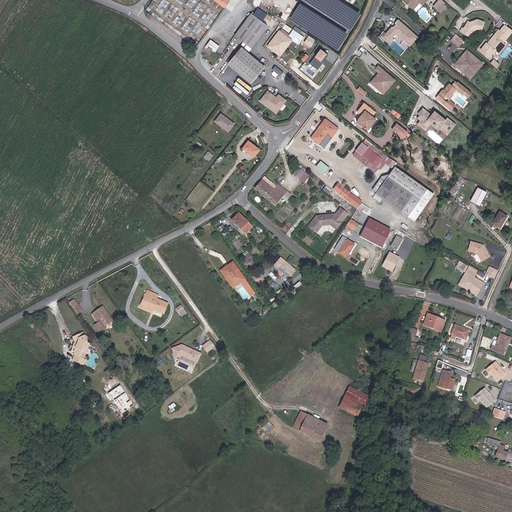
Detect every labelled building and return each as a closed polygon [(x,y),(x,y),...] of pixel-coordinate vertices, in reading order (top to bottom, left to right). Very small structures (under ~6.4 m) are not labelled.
[(396,0),(395,2),(408,13),(419,0),(396,0)] [(432,0),(426,8),(430,12),(437,4),(432,0)] [(228,38),(236,44),(258,15),(252,10),(248,15),(246,14),(228,38)] [(244,49),(262,25),(258,22),(259,20),(264,23),(266,20),(258,15),(236,44),(244,49)] [(389,44),(396,35),(411,46),(420,35),(397,18),(381,38),(389,44)] [(478,28),(482,29),(485,21),(478,18),(470,21),(471,22),(468,23),(467,22),(464,27),(463,27),(461,31),(470,35),(473,29),(478,28)] [(509,38),(508,38),(511,33),(511,30),(507,26),(501,32),(500,31),(495,37),(496,37),(494,40),(493,39),(488,45),(488,44),(482,50),(491,58),(496,51),(498,53),(501,49),(500,46),(502,43),(504,44),(509,38)] [(292,47),(297,39),(286,31),(283,35),(275,29),(273,32),(272,32),(261,47),(267,52),(269,50),(274,53),(278,46),(280,48),(285,42),(292,47)] [(451,39),(459,46),(465,40),(456,33),(451,39)] [(312,47),(316,39),(309,35),(305,42),(312,47)] [(207,53),(212,48),(203,41),(199,46),(202,49),(200,50),(203,53),(205,51),(207,53)] [(498,53),(500,55),(507,46),(504,44),(502,43),(500,46),(501,49),(498,53)] [(267,52),(274,57),(280,48),(278,46),(274,53),(269,50),(267,52)] [(318,69),(329,53),(321,47),(310,64),(318,69)] [(472,65),(475,67),(480,61),(467,50),(455,65),(459,68),(462,63),(469,69),(472,65)] [(241,81),(253,65),(235,51),(222,67),(241,81)] [(459,68),(468,76),(475,67),(472,65),(469,69),(462,63),(459,68)] [(241,81),(243,83),(257,68),(253,65),(241,81)] [(385,80),(369,65),(366,69),(369,72),(360,82),(373,94),(385,80)] [(280,76),(284,71),(276,66),(272,71),(280,76)] [(243,83),(245,85),(258,69),(257,68),(243,83)] [(469,99),(472,95),(458,83),(457,84),(455,82),(451,86),(449,84),(443,91),(442,90),(435,98),(448,109),(450,106),(446,103),(443,100),(445,97),(449,100),(453,95),(452,94),(456,90),(463,96),(464,95),(469,99)] [(360,87),(357,90),(364,96),(367,93),(360,87)] [(280,105),(278,104),(280,100),(273,95),(271,98),(262,91),(254,101),(262,107),(263,106),(267,109),(273,108),(274,109),(276,110),(280,105)] [(450,106),(448,109),(451,112),(456,106),(449,100),(445,97),(443,100),(446,103),(450,106)] [(357,130),(365,120),(362,117),(365,112),(354,103),(347,111),(351,115),(346,121),(349,124),(348,125),(351,127),(352,126),(357,130)] [(451,132),(456,125),(448,118),(446,120),(438,113),(435,117),(432,115),(424,108),(419,114),(421,116),(426,120),(423,122),(429,127),(432,124),(439,130),(440,129),(445,133),(448,129),(451,132)] [(220,137),(227,129),(214,119),(208,127),(220,137)] [(322,136),(327,129),(315,120),(310,126),(322,136)] [(392,127),(398,135),(404,130),(398,122),(392,127)] [(426,131),(429,127),(423,122),(420,126),(426,131)] [(388,138),(392,131),(385,125),(380,130),(388,138)] [(307,143),(309,145),(318,134),(321,137),(322,136),(310,126),(301,138),(305,141),(304,143),(306,144),(307,143)] [(369,168),(378,158),(354,139),(352,142),(357,146),(350,153),(345,149),(343,153),(356,163),(358,160),(369,168)] [(345,149),(350,153),(357,146),(352,142),(345,149)] [(246,162),(252,155),(242,146),(235,153),(246,162)] [(208,150),(204,157),(210,160),(214,154),(208,150)] [(326,173),(331,167),(321,160),(316,166),(326,173)] [(378,190),(411,215),(427,192),(395,168),(378,190)] [(292,181),(297,174),(291,169),(286,175),(292,181)] [(273,194),(272,194),(276,189),(272,186),(270,189),(266,186),(264,188),(255,180),(248,190),(260,200),(264,195),(266,196),(268,194),(271,196),(273,194)] [(342,205),(347,199),(329,184),(324,190),(342,205)] [(480,205),(487,191),(478,186),(471,200),(480,205)] [(284,193),(283,194),(276,189),(272,194),(273,194),(271,196),(268,194),(266,196),(264,195),(260,200),(269,207),(278,196),(283,200),(287,195),(284,193)] [(349,210),(351,207),(353,203),(347,199),(342,205),(349,210)] [(342,215),(334,207),(331,211),(338,218),(339,218),(342,215)] [(499,226),(500,227),(509,214),(501,209),(493,222),(495,224),(499,226)] [(350,225),(352,227),(359,216),(353,213),(349,210),(342,221),(350,225)] [(329,224),(332,226),(338,218),(331,211),(325,218),(324,217),(308,216),(300,226),(308,233),(314,226),(323,227),(325,228),(329,224)] [(242,235),(247,229),(234,217),(231,221),(242,235)] [(242,236),(242,235),(231,221),(228,224),(242,236)] [(339,227),(346,231),(350,225),(342,221),(339,227)] [(312,236),(316,229),(321,230),(326,232),(332,226),(329,224),(325,228),(323,227),(314,226),(308,233),(312,236)] [(384,245),(391,249),(396,239),(390,235),(384,245)] [(405,236),(400,250),(408,253),(413,242),(408,240),(409,237),(405,236)] [(331,254),(340,259),(345,251),(343,250),(346,246),(336,239),(333,243),(336,245),(331,254)] [(487,251),(488,250),(486,247),(474,240),(469,248),(479,253),(484,262),(492,257),(490,253),(489,253),(487,251)] [(376,266),(386,271),(393,257),(383,252),(376,266)] [(286,280),(292,274),(279,260),(272,266),(286,280)] [(238,284),(242,282),(229,264),(217,273),(223,281),(226,279),(232,288),(238,284)] [(481,270),(473,265),(468,273),(471,274),(466,282),(467,285),(473,289),(472,291),(479,295),(486,284),(476,278),(481,270)] [(497,281),(500,273),(494,271),(491,278),(497,281)] [(473,289),(467,285),(466,282),(471,274),(468,273),(461,285),(472,291),(473,289)] [(256,285),(260,282),(255,274),(250,277),(256,285)] [(230,290),(232,288),(226,279),(223,281),(230,290)] [(248,298),(252,296),(242,282),(238,284),(248,298)] [(162,303),(151,298),(152,294),(142,290),(140,295),(139,294),(134,306),(145,311),(147,308),(158,313),(162,303)] [(73,305),(69,300),(64,303),(67,308),(73,305)] [(76,310),(73,305),(67,308),(71,314),(76,310)] [(102,328),(111,322),(101,307),(93,312),(94,315),(91,317),(95,325),(99,322),(102,328)] [(447,321),(449,317),(431,310),(430,315),(447,321)] [(427,321),(445,328),(447,321),(430,315),(427,321)] [(28,331),(33,327),(28,319),(23,322),(28,331)] [(472,330),(473,325),(460,321),(458,325),(472,330)] [(461,332),(470,336),(472,330),(458,325),(456,330),(457,331),(457,334),(459,335),(461,332)] [(511,340),(511,334),(505,332),(500,344),(508,348),(511,341),(511,340)] [(84,362),(82,361),(87,346),(85,345),(81,336),(74,339),(77,346),(74,353),(73,356),(75,357),(73,363),(83,367),(84,362)] [(208,345),(204,340),(197,345),(200,351),(208,345)] [(508,353),(511,343),(511,340),(511,341),(508,348),(500,344),(496,343),(494,347),(508,353)] [(192,362),(196,354),(180,347),(179,349),(177,349),(176,346),(168,349),(171,358),(178,355),(178,357),(192,362)] [(466,355),(474,356),(476,348),(467,347),(466,355)] [(432,359),(422,356),(417,373),(427,376),(432,359)] [(499,359),(489,367),(493,372),(495,370),(500,378),(509,371),(499,359)] [(456,386),(458,378),(452,376),(455,368),(445,366),(441,382),(456,386)] [(488,385),(478,393),(482,398),(483,396),(489,404),(497,397),(488,385)] [(361,411),(367,413),(372,405),(372,402),(350,392),(344,403),(345,403),(359,410),(354,420),(357,421),(361,411)] [(340,413),(354,420),(359,410),(345,403),(340,413)] [(508,409),(498,406),(495,413),(505,416),(508,409)] [(293,432),(315,444),(323,428),(297,415),(296,419),(298,420),(293,432)] [(511,451),(507,450),(509,445),(506,444),(507,440),(495,436),(494,440),(504,444),(500,453),(511,456),(511,451)]
